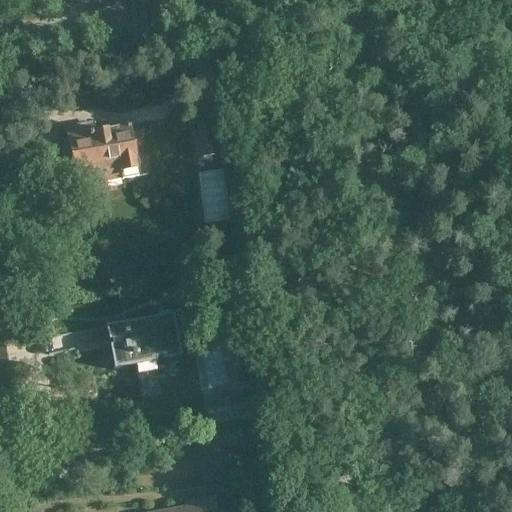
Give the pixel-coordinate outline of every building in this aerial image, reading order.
[(225,70),(223,61),(215,63),(217,72),(225,70)] [(109,181),(121,178),(121,180),(138,177),(137,168),(139,165),(138,161),(135,159),(132,145),(134,142),(134,138),(131,135),(129,127),(94,133),(92,124),(65,129),(69,152),(61,153),(62,155),(61,156),(59,158),(60,162),(62,163),(71,161),(75,187),(91,184),(90,174),(107,171),(109,181)] [(219,155),(215,124),(191,127),(195,158),(219,155)] [(104,328),(112,371),(135,367),(136,376),(156,372),(155,363),(156,363),(155,360),(161,359),(161,362),(180,358),(172,315),(104,328)] [(229,480),(221,435),(194,440),(202,485),(229,480)] [(185,509),(170,511),(199,511),(216,508),(214,496),(197,500),(183,502),(185,509)]
